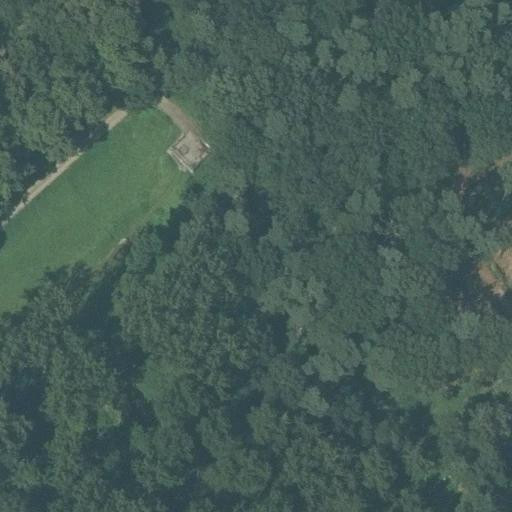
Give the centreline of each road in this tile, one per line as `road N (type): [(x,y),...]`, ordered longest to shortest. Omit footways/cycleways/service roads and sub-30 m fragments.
road 1 (track): [(151,90),(0,240)]
road 2 (track): [(0,351),(86,286),(137,226)]
